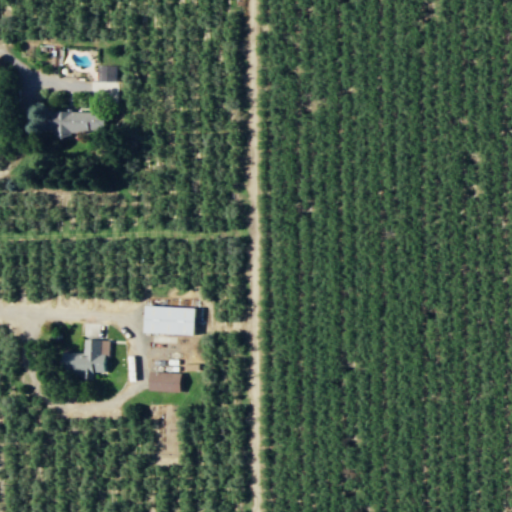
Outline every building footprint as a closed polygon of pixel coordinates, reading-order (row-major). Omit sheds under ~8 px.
[(115,81),(116,66),(97,65),(97,81),(115,81)] [(50,111),(50,132),(103,133),(104,112),(50,111)] [(194,335),(195,308),(145,306),(144,333),(194,335)] [(109,340),(84,339),(84,353),(65,353),(64,380),(94,381),(94,372),(108,373),(109,340)] [(180,392),(180,373),(149,372),(149,391),(180,392)]
